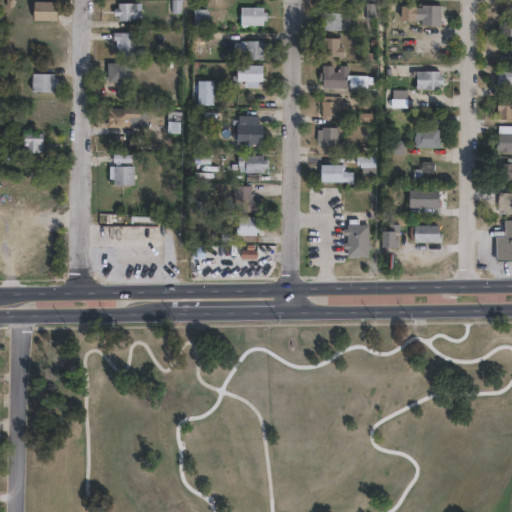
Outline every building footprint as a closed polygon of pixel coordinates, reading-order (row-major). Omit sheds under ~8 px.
[(56,1),(56,19),(33,19),(34,1),(56,1)] [(137,2),(137,10),(141,10),(141,17),(137,17),(137,19),(117,18),(117,14),(113,14),(113,7),(117,7),(117,1),(137,2)] [(366,18),(376,18),(376,4),(366,4),(366,18)] [(441,6),(440,26),(420,26),(420,21),(415,20),(415,21),(401,21),(402,6),(417,7),(417,8),(422,8),(422,5),(441,6)] [(262,6),(262,10),(266,10),(266,19),(263,19),(263,24),(239,24),(240,6),(262,6)] [(207,24),(193,24),(193,8),(207,8),(207,24)] [(340,13),(340,31),(322,31),(323,13),(340,13)] [(511,19),(511,38),(501,38),(501,34),(496,33),(496,25),(502,25),(502,19),(511,19)] [(140,47),(140,57),(117,56),(117,47),(115,47),(115,39),(112,39),(112,31),(133,31),(133,47),(140,47)] [(262,39),(262,41),(266,41),(266,50),(262,50),(262,58),(246,58),(246,39),(262,39)] [(339,39),(338,48),(342,48),(342,55),(340,55),(339,57),(323,57),(323,52),(321,52),(321,44),(322,44),(322,39),(339,39)] [(130,80),(107,81),(106,61),(129,60),(130,80)] [(262,64),(261,80),(257,80),(257,86),(244,86),(244,80),(236,79),(237,63),(262,64)] [(333,66),(333,73),(339,73),(338,66),(348,66),(348,76),(367,76),(367,77),(372,77),(372,85),(366,85),(366,89),(322,89),(322,82),(319,82),(319,73),(321,73),(321,66),(333,66)] [(511,68),(511,85),(495,85),(495,76),(497,76),(497,68),(511,68)] [(443,77),(443,85),(439,85),(439,90),(416,89),(416,71),(439,72),(439,77),(443,77)] [(57,78),(57,86),(53,86),(53,91),(32,90),(32,72),(53,73),(53,78),(57,78)] [(213,79),(212,103),(197,103),(197,79),(213,79)] [(340,97),(340,103),(346,103),(346,110),(336,110),(336,116),(330,116),(330,119),(321,119),(321,106),(320,106),(320,101),(322,101),(322,97),(340,97)] [(511,100),(511,118),(499,118),(500,117),(496,117),(496,100),(511,100)] [(147,107),(146,126),(107,125),(107,106),(147,107)] [(180,110),(179,132),(166,132),(167,110),(180,110)] [(237,118),(237,122),(262,122),(262,144),(237,144),(237,138),(232,138),(232,130),(236,130),(236,124),(232,124),(232,118),(237,118)] [(337,128),(336,147),(320,147),(320,144),(316,144),(316,130),(320,130),(320,128),(337,128)] [(438,130),(438,138),(440,138),(440,149),(415,148),(415,143),(414,143),(414,136),(415,136),(415,129),(438,130)] [(42,133),(41,152),(27,151),(28,143),(22,143),(22,132),(42,133)] [(511,154),(507,154),(507,152),(495,152),(496,141),(497,141),(497,134),(511,134),(511,154)] [(126,161),(126,165),(133,165),(132,184),(107,184),(107,165),(114,165),(114,162),(112,162),(112,153),(130,153),(130,161),(126,161)] [(262,154),(262,158),(266,158),(267,167),(263,167),(263,171),(245,172),(245,170),(242,171),(242,167),(237,167),(237,155),(262,154)] [(374,157),(374,168),(359,168),(359,166),(356,166),(356,157),(374,157)] [(511,158),(511,180),(497,180),(497,163),(505,163),(505,158),(511,158)] [(434,180),(413,180),(413,170),(421,170),(421,162),(434,162),(434,180)] [(352,173),(352,184),(344,184),(344,183),(320,182),(320,165),(342,166),(342,172),(346,172),(352,173)] [(250,185),(250,192),(253,192),(253,196),(259,197),(259,211),(235,211),(235,201),(232,201),(233,184),(250,185)] [(438,209),(409,209),(409,191),(438,191),(438,209)] [(511,213),(498,213),(496,209),(496,197),(497,193),(511,193),(511,213)] [(266,217),(266,233),(263,233),(263,235),(265,235),(265,242),(228,242),(228,234),(240,234),(240,235),(244,235),(244,226),(246,226),(246,217),(266,217)] [(511,261),(504,262),(503,236),(511,236),(510,220),(511,220),(511,261)] [(407,249),(390,248),(390,232),(396,232),(396,224),(407,225),(407,249)] [(375,225),(375,257),(364,257),(354,257),(354,250),(351,250),(351,243),(355,243),(355,236),(351,236),(351,229),(355,229),(355,225),(373,225),(375,225)] [(382,246),(399,246),(399,225),(382,225),(382,246)] [(446,226),(446,233),(448,233),(448,243),(421,242),(421,240),(417,240),(417,228),(421,228),(422,225),(446,226)]
